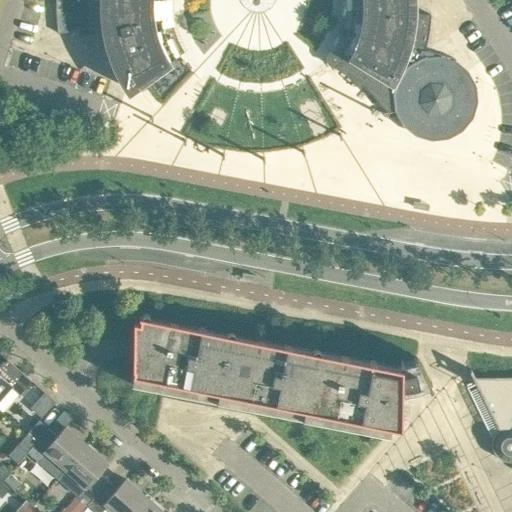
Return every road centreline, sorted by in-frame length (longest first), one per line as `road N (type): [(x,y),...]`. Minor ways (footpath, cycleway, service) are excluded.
road 1 (secondary): [(511,259),(472,259),(171,204),(18,210)]
road 2 (secondary): [(26,253),(105,237),(156,240),(511,302)]
road 3 (residential): [(215,511),(0,322)]
